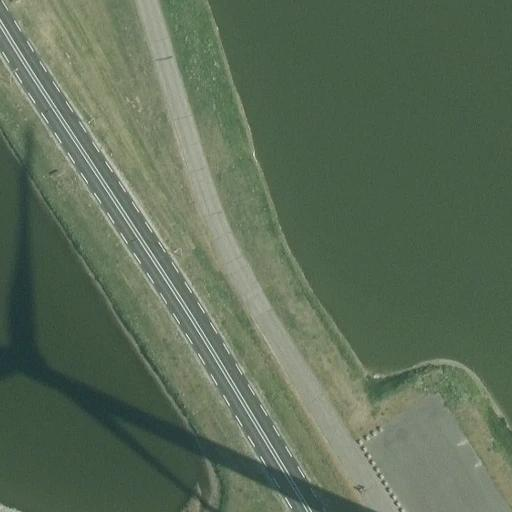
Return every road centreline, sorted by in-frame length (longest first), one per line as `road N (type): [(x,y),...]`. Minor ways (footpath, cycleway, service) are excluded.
road 1 (unclassified): [(381,511),(228,255),(145,0)]
road 2 (primary): [(308,511),(10,41)]
